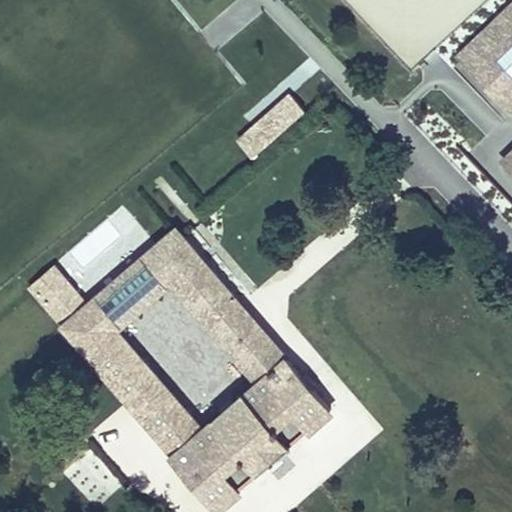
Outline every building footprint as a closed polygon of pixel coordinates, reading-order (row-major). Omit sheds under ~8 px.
[(511,114),(511,0),(455,58),(511,114)] [(305,110),(289,92),(237,139),(253,157),(305,110)] [(511,151),(502,161),(511,172),(511,151)] [(28,287),(128,404),(161,376),(121,329),(171,287),(214,336),(248,307),(177,224),(88,301),(56,263),(28,287)] [(263,325),(248,307),(214,336),(229,354),(263,325)] [(175,392),(141,420),(219,511),(221,511),(244,493),(239,487),(307,429),(311,434),(337,411),(263,325),(229,354),(253,383),(203,425),(175,392)] [(128,404),(141,420),(175,392),(161,376),(128,404)] [(62,471),(95,509),(125,484),(91,446),(62,471)]
